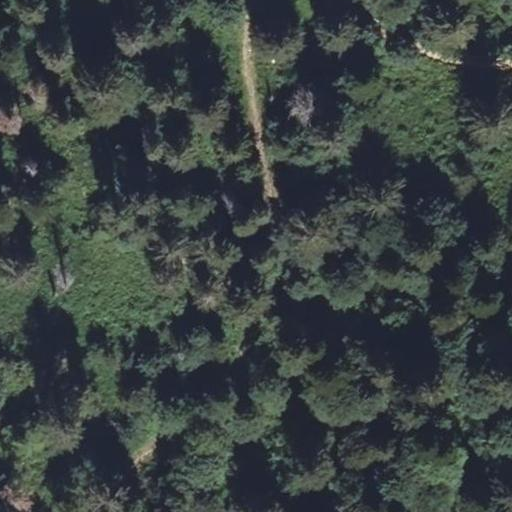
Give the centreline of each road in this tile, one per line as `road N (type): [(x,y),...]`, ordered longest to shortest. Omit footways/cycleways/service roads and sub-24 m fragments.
road 1 (track): [(104,511),(237,371),(274,303),(281,271),(246,62),(251,0)]
road 2 (track): [(511,61),(459,58),(374,26),(341,0)]
